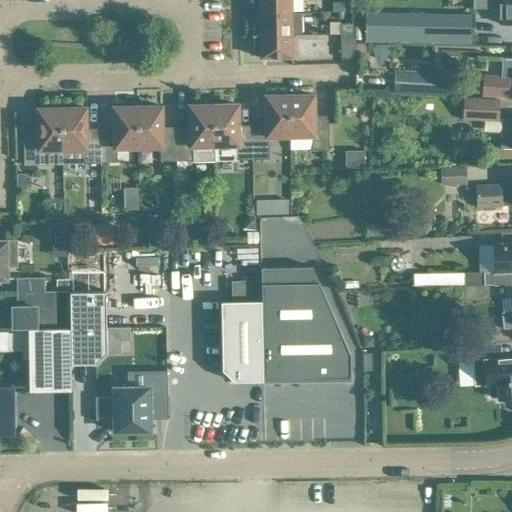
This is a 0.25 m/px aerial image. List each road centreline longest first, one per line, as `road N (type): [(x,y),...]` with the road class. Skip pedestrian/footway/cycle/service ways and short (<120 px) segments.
road 1 (unclassified): [(7,467),(450,462),(511,454)]
road 2 (residential): [(189,6),(1,11),(0,78)]
road 3 (residential): [(0,78),(188,78)]
road 4 (residential): [(188,78),(353,71)]
